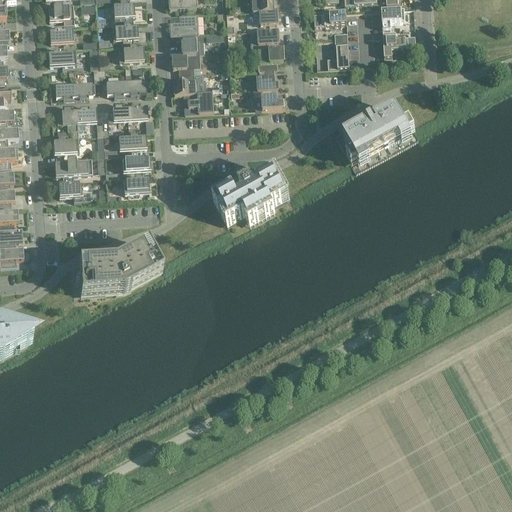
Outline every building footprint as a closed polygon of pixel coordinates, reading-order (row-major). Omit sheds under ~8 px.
[(178,0),(175,0),(174,0),(170,0),(168,0),(169,14),(196,13),(195,0),(178,0)] [(251,0),(252,16),(259,16),(259,15),(273,15),(273,14),(271,0),(251,0)] [(376,0),(344,0),(345,9),(377,8),(376,0)] [(386,0),(387,8),(387,14),(400,14),(399,7),(398,7),(397,0),(386,0)] [(134,21),(134,12),(133,8),(129,8),(129,6),(113,7),(114,22),(134,21)] [(53,10),(53,13),(48,13),(49,26),(63,25),(63,30),(74,29),(73,9),(53,10)] [(276,14),(273,14),(273,15),(259,15),(259,16),(260,29),(277,28),(276,14)] [(404,14),(400,14),(387,14),(382,15),(383,42),(396,42),(396,35),(391,35),(390,26),(405,25),(404,14)] [(314,19),(315,30),(347,28),(346,17),(314,19)] [(170,40),(180,40),(180,39),(194,39),(198,39),(196,18),(179,19),(180,26),(170,26),(170,40)] [(138,43),(137,34),(137,30),(133,30),(132,28),(112,29),(113,44),(122,44),(123,49),(133,48),(133,43),(138,43)] [(54,32),(54,35),(49,35),(50,48),(73,47),(72,31),(54,32)] [(251,56),(258,55),(272,54),(271,48),(278,48),(277,34),(250,35),(251,56)] [(0,53),(2,53),(2,46),(9,46),(9,35),(0,35),(0,53)] [(180,40),(181,59),(199,58),(198,45),(195,45),(194,39),(180,39),(180,40)] [(415,41),(396,42),(383,42),(385,70),(398,69),(397,63),(392,63),(392,54),(416,52),(415,41)] [(348,43),(335,44),(335,51),(337,51),(337,62),(328,63),(328,73),(349,72),(348,43)] [(144,65),(143,55),(143,52),(139,52),(138,50),(118,51),(119,66),(144,65)] [(53,54),(53,57),(48,57),(49,70),(76,68),(75,53),(53,54)] [(282,53),(272,54),(258,55),(259,75),(273,74),(276,74),(276,68),(282,67),(282,53)] [(200,78),(199,58),(181,59),(172,59),(172,73),(179,73),(179,79),(193,78),(200,78)] [(273,74),(259,75),(256,75),(257,94),(267,94),(267,95),(277,94),(277,87),(274,87),(273,74)] [(194,85),(193,78),(179,79),(180,85),(173,86),(174,100),(184,99),(184,98),(198,98),(197,84),(194,85)] [(145,85),(125,86),(126,102),(139,101),(139,98),(146,98),(145,85)] [(126,102),(125,86),(106,87),(107,100),(113,100),(114,102),(126,102)] [(94,88),(74,89),(75,104),(88,104),(88,101),(93,101),(92,99),(95,99),(94,88)] [(75,104),(74,89),(55,90),(56,103),(63,103),(63,105),(75,104)] [(10,93),(0,93),(0,111),(7,112),(7,104),(11,104),(10,93)] [(267,94),(257,94),(253,95),(254,102),(260,102),(261,115),(285,113),(284,99),(268,100),(267,95),(267,94)] [(211,97),(198,98),(184,98),(184,99),(184,106),(187,106),(188,111),(184,112),(185,119),(212,117),(211,97)] [(399,106),(392,110),(336,141),(346,158),(347,161),(353,171),(358,168),(361,174),(413,145),(410,140),(416,137),(410,127),(399,106)] [(140,111),(139,109),(127,110),(128,125),(147,124),(147,111),(140,111)] [(128,125),(127,110),(114,110),(114,113),(112,113),(112,115),(107,115),(108,126),(128,125)] [(77,128),(76,112),(63,113),(63,116),(61,116),(61,118),(56,118),(57,129),(66,128),(67,136),(72,135),(72,142),(77,141),(77,135),(77,134),(77,128)] [(89,114),(89,112),(76,112),(77,128),(77,134),(85,133),(85,127),(96,127),(96,114),(89,114)] [(0,115),(0,133),(7,133),(6,126),(14,126),(13,114),(0,115)] [(18,132),(7,133),(0,133),(0,151),(8,151),(7,144),(18,144),(18,132)] [(134,138),(128,139),(118,139),(119,154),(147,153),(146,140),(139,140),(139,138),(134,138)] [(78,141),(77,141),(72,142),(58,142),(58,145),(53,145),(54,158),(79,157),(78,141)] [(0,173),(11,173),(11,166),(18,166),(17,154),(0,155),(0,173)] [(150,175),(150,165),(149,162),(145,162),(145,160),(122,161),(123,176),(150,175)] [(66,164),(66,166),(55,167),(55,180),(92,178),(91,163),(66,164)] [(0,195),(10,195),(10,188),(14,188),(13,177),(0,177),(0,195)] [(276,177),(274,179),(258,188),(259,189),(258,190),(253,193),(250,188),(245,191),(241,193),(243,198),(240,200),(240,199),(239,197),(238,196),(237,194),(236,194),(236,193),(235,193),(236,194),(236,196),(234,197),(233,195),(217,204),(214,205),(228,231),(230,229),(245,221),(250,231),(275,217),(273,212),(287,204),(290,203),(276,177)] [(149,197),(148,188),(148,184),(144,184),(144,182),(123,183),(124,198),(149,197)] [(63,187),(63,189),(58,189),(59,202),(73,201),(73,206),(90,205),(90,197),(81,197),(81,186),(63,187)] [(106,192),(98,192),(99,206),(106,206),(106,192)] [(14,195),(10,195),(0,195),(0,213),(11,213),(11,206),(15,206),(14,195)] [(0,235),(14,235),(14,228),(18,228),(17,217),(0,217),(0,235)] [(22,234),(14,235),(0,235),(0,253),(15,253),(15,246),(22,246),(22,234)] [(154,262),(147,251),(124,264),(115,268),(110,269),(78,271),(79,281),(79,284),(80,286),(80,299),(93,298),(93,300),(99,300),(99,298),(116,297),(123,297),(161,276),(157,268),(155,265),(154,262)] [(23,252),(15,253),(0,253),(0,272),(16,271),(16,264),(23,264),(23,252)] [(0,364),(2,364),(27,350),(27,340),(0,329),(0,364)]
